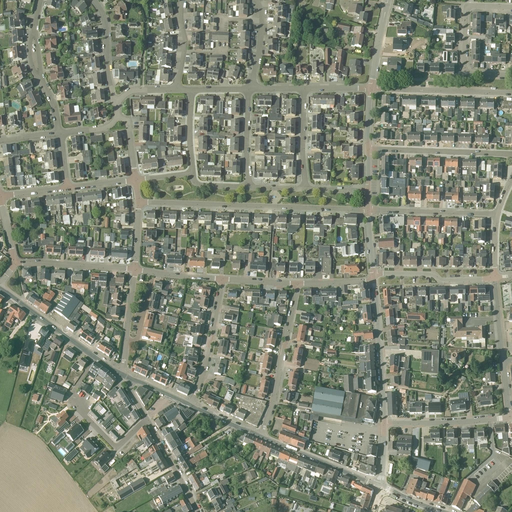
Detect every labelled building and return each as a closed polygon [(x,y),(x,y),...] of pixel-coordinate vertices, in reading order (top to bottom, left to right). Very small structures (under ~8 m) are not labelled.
[(57,0),(65,2),(65,0),(48,0),(48,3),(47,7),(55,9),(57,0)] [(81,14),(84,11),(84,10),(87,7),(81,2),(78,5),(77,3),(76,4),(72,3),(73,0),(70,7),(73,10),(75,8),(81,14)] [(126,11),(127,11),(122,2),(117,4),(118,8),(117,8),(117,12),(116,12),(116,17),(119,17),(119,21),(125,21),(125,17),(123,17),(123,12),(126,11)] [(155,13),(171,10),(170,5),(163,6),(163,9),(159,10),(159,11),(155,12),(155,13)] [(287,6),(282,5),(276,5),(275,10),(277,10),(277,13),(286,14),(287,6)] [(418,24),(419,20),(413,17),(414,15),(415,10),(412,10),(413,7),(406,5),(405,9),(404,11),(403,15),(410,17),(408,20),(418,24)] [(361,15),(362,10),(362,8),(349,6),(347,14),(359,16),(358,23),(366,24),(367,16),(361,15)] [(447,13),(447,20),(455,21),(455,12),(451,12),(451,7),(442,7),(442,13),(447,13)] [(285,23),(286,14),(277,13),(277,17),(274,16),(274,22),(280,22),(285,23)] [(15,28),(24,27),(23,20),(22,16),(15,16),(15,18),(9,18),(10,23),(14,23),(15,28)] [(93,17),(88,19),(87,16),(80,18),(81,24),(85,23),(86,26),(95,23),(93,17)] [(200,20),(203,20),(203,17),(199,16),(199,17),(193,17),(193,19),(189,19),(189,25),(200,25),(200,20)] [(506,23),(503,23),(504,18),(496,18),(496,26),(500,26),(500,29),(506,30),(506,24),(506,23)] [(47,32),(47,36),(56,35),(56,33),(56,31),(55,23),(54,24),(53,19),(46,20),(46,25),(44,25),(45,33),(47,32)] [(420,20),(419,20),(418,24),(423,26),(433,30),(433,26),(429,24),(429,23),(425,22),(425,23),(420,21),(420,20)] [(280,25),(280,22),(274,22),(273,27),(276,27),(276,30),(284,31),(285,26),(280,25)] [(411,31),(411,23),(402,23),(402,27),(398,27),(398,35),(407,36),(407,31),(411,31)] [(338,24),(337,30),(349,33),(350,26),(338,24)] [(116,30),(116,38),(125,37),(125,26),(117,27),(117,30),(116,30)] [(87,39),(97,38),(96,31),(90,31),(89,28),(91,27),(83,29),(82,29),(82,36),(86,35),(87,39)] [(353,38),(351,46),(361,48),(363,37),(362,36),(363,30),(352,27),(351,32),(354,33),(353,35),(356,35),(355,39),(353,38)] [(284,37),(284,31),(276,30),(275,34),(273,33),(272,39),(278,39),(279,36),(284,37)] [(453,31),(443,30),(433,30),(430,35),(446,36),(446,43),(445,43),(444,50),(452,50),(452,45),(452,43),(455,43),(455,36),(453,36),(453,31)] [(17,47),(17,44),(22,43),(22,37),(23,37),(23,32),(12,33),(13,39),(11,39),(12,44),(12,48),(17,47)] [(203,39),(203,33),(197,33),(197,36),(191,35),(191,41),(199,42),(199,39),(203,39)] [(160,41),(162,41),(162,44),(173,45),(171,45),(172,39),(167,39),(167,36),(161,35),(160,41)] [(45,44),(46,51),(56,50),(56,46),(55,37),(50,38),(50,39),(45,39),(46,44),(45,44)] [(271,42),(271,39),(265,38),(265,44),(267,44),(267,47),(279,48),(280,42),(271,42)] [(407,46),(407,40),(397,39),(397,43),(394,43),(393,51),(402,52),(402,45),(407,46)] [(199,45),(199,42),(191,41),(191,47),(196,47),(196,50),(202,51),(203,45),(199,45)] [(92,57),(92,55),(99,54),(98,49),(97,49),(97,42),(87,43),(88,55),(85,55),(83,54),(80,54),(78,55),(78,59),(92,57)] [(116,57),(126,56),(126,49),(130,49),(131,43),(118,43),(118,47),(116,47),(116,57)] [(159,53),(165,54),(166,51),(172,51),(173,45),(162,44),(162,45),(160,44),(159,53)] [(279,53),(279,48),(267,47),(267,50),(265,50),(264,56),(271,56),(271,53),(279,53)] [(13,61),(22,60),(21,53),(22,53),(22,49),(10,50),(11,53),(10,53),(10,59),(13,58),(13,61)] [(46,56),(47,67),(55,66),(54,56),(59,55),(58,51),(51,52),(52,55),(46,56)] [(341,73),(342,73),(342,67),(345,53),(338,51),(337,59),(338,59),(337,66),(332,66),(330,75),(338,76),(339,70),(342,70),(341,73)] [(165,54),(159,53),(157,53),(157,62),(160,62),(170,63),(170,57),(165,57),(165,54)] [(499,64),(499,56),(499,53),(491,53),(491,54),(491,57),(492,57),(492,63),(492,64),(499,64)] [(203,57),(200,57),(192,57),(192,54),(189,54),(189,58),(190,58),(190,62),(203,63),(203,62),(203,57)] [(505,57),(505,56),(499,56),(499,64),(506,64),(506,62),(508,63),(508,57),(505,57)] [(401,66),(401,59),(392,59),(392,63),(388,63),(388,72),(397,72),(397,66),(401,66)] [(349,69),(351,69),(351,76),(361,76),(361,69),(358,69),(359,62),(350,61),(349,69)] [(428,68),(428,63),(428,62),(422,61),(422,66),(417,66),(417,73),(424,73),(425,68),(428,68)] [(171,69),(171,63),(170,63),(160,62),(159,71),(160,71),(165,71),(166,68),(171,69)] [(203,68),(203,63),(190,62),(190,66),(189,66),(188,71),(195,71),(195,68),(203,68)] [(323,65),(316,65),(316,62),(315,62),(314,62),(312,62),(313,65),(312,65),(312,76),(319,76),(319,74),(323,74),(323,65)] [(442,69),(442,63),(442,62),(440,62),(437,62),(437,66),(431,65),(431,63),(428,63),(428,68),(431,68),(431,74),(439,74),(439,69),(442,69)] [(449,63),(446,63),(442,63),(442,69),(446,69),(446,74),(454,74),(454,67),(449,66),(449,63)] [(14,75),(17,74),(20,81),(25,79),(24,75),(27,74),(25,68),(22,69),(21,66),(12,69),(14,75)] [(288,76),(292,76),(292,68),(288,68),(288,66),(280,66),(280,71),(281,70),(281,75),(288,75),(288,76)] [(50,73),(51,81),(63,80),(62,71),(61,67),(53,68),(53,72),(50,73)] [(302,75),(307,75),(307,67),(303,67),(296,67),(296,76),(302,76),(302,75)] [(114,79),(119,78),(119,80),(120,80),(124,80),(124,81),(129,81),(129,80),(132,80),(133,79),(137,79),(137,68),(128,69),(128,70),(119,70),(112,70),(114,79)] [(269,77),(276,77),(276,70),(273,70),(273,68),(263,68),(263,75),(269,75),(269,77)] [(195,74),(195,71),(188,71),(188,74),(187,74),(188,80),(197,80),(197,74),(195,74)] [(237,77),(238,77),(239,75),(238,75),(230,72),(228,77),(227,79),(233,81),(233,79),(236,80),(237,77)] [(26,92),(32,88),(32,87),(29,82),(27,82),(24,84),(21,83),(21,85),(20,86),(23,92),(19,94),(21,98),(27,95),(26,92)] [(63,83),(64,85),(62,85),(59,85),(59,86),(58,86),(59,94),(61,94),(61,98),(61,101),(68,100),(68,97),(68,93),(72,92),(71,84),(70,84),(70,82),(63,83)] [(31,109),(42,105),(38,98),(40,97),(38,92),(26,97),(31,109)] [(312,106),(318,106),(318,110),(320,110),(320,106),(320,98),(312,97),(312,106)] [(206,114),(206,99),(200,98),(200,106),(203,106),(203,111),(202,111),(202,114),(209,115),(209,114),(206,114)] [(267,107),(273,108),(273,115),(275,116),(275,109),(276,99),(264,98),(263,110),(267,110),(267,107)] [(393,105),(390,105),(390,98),(383,98),(382,102),(384,102),(383,106),(388,106),(387,110),(397,110),(398,104),(393,104),(393,105)] [(140,110),(147,111),(147,99),(140,99),(140,104),(134,104),(134,111),(138,111),(138,110),(140,110)] [(239,103),(238,103),(238,101),(238,100),(236,100),(235,100),(235,102),(231,102),(231,106),(228,106),(228,109),(231,109),(239,109),(239,103)] [(475,111),(475,109),(475,104),(474,104),(475,101),(468,101),(468,109),(467,111),(471,112),(471,113),(475,113),(474,122),(477,122),(477,115),(477,111),(475,111)] [(78,109),(74,109),(73,106),(64,107),(65,115),(64,115),(65,124),(81,122),(80,113),(79,113),(78,109)] [(94,120),(100,120),(100,118),(106,117),(105,110),(101,110),(93,111),(90,111),(91,117),(94,117),(94,120)] [(358,116),(352,116),(352,111),(346,111),(346,116),(350,116),(350,124),(357,124),(358,116)] [(11,128),(18,127),(18,123),(21,122),(20,113),(14,114),(15,118),(10,118),(11,128)] [(35,114),(37,127),(46,126),(46,120),(45,121),(45,119),(46,119),(46,113),(35,114)] [(331,119),(332,115),(319,115),(319,118),(312,117),(312,124),(321,125),(321,124),(324,123),(324,118),(331,119)] [(393,116),(388,116),(382,115),(381,125),(383,125),(383,128),(387,128),(395,129),(395,128),(400,129),(400,126),(393,125),(393,116)] [(153,127),(153,123),(147,122),(146,128),(139,128),(139,136),(146,136),(150,136),(150,126),(153,127)] [(477,122),(474,122),(474,132),(476,132),(477,126),(480,126),(480,127),(478,127),(478,137),(475,137),(475,144),(482,144),(482,130),(483,127),(482,127),(483,123),(477,123),(477,122)] [(174,129),(174,124),(167,123),(167,129),(170,129),(170,136),(181,137),(181,130),(174,129)] [(321,126),(324,126),(324,123),(321,124),(321,125),(312,124),(311,132),(320,132),(321,126)] [(238,134),(239,128),(228,127),(227,131),(231,131),(230,134),(219,134),(219,136),(224,137),(233,137),(233,134),(238,134)] [(423,135),(423,132),(423,127),(417,127),(417,135),(414,135),(414,142),(420,142),(420,135),(423,135)] [(437,143),(437,135),(439,136),(440,129),(440,127),(436,127),(435,131),(431,131),(431,132),(431,135),(431,142),(437,143)] [(268,134),(268,128),(256,128),(255,135),(265,135),(265,137),(275,138),(275,135),(268,134)] [(286,128),(286,129),(281,128),(281,135),(275,135),(275,138),(284,138),(284,136),(294,136),(295,129),(286,128)] [(414,142),(414,135),(411,134),(411,128),(403,128),(403,129),(403,134),(408,134),(407,142),(414,142)] [(444,135),(444,133),(444,129),(440,129),(439,136),(441,136),(441,143),(448,143),(448,136),(444,135)] [(349,134),(349,142),(357,142),(357,134),(353,134),(353,130),(348,130),(348,134),(349,134)] [(456,136),(456,130),(452,130),(452,132),(448,131),(448,136),(448,143),(454,143),(454,136),(456,136)] [(465,133),(461,133),(461,130),(456,130),(456,136),(458,136),(458,143),(465,144),(465,133)] [(431,132),(427,132),(423,132),(423,135),(425,135),(424,142),(431,142),(431,135),(431,132)] [(392,141),(392,133),(381,133),(381,141),(392,141)] [(473,133),(469,133),(465,133),(465,144),(471,144),(471,137),(473,137),(473,133)] [(79,142),(84,142),(83,138),(71,140),(72,146),(80,146),(79,142)] [(47,150),(55,150),(54,142),(46,143),(42,143),(42,147),(43,147),(44,151),(47,150)] [(324,143),(323,143),(320,142),(320,144),(311,143),(311,151),(321,151),(321,154),(330,154),(330,151),(324,151),(324,145),(323,145),(324,143)] [(84,152),(84,145),(80,146),(72,146),(73,153),(80,152),(82,152),(83,159),(91,158),(90,151),(88,151),(84,152)] [(356,149),(349,149),(349,145),(342,145),(341,152),(349,153),(348,158),(356,159),(356,149)] [(20,156),(19,152),(18,146),(15,146),(15,147),(10,147),(2,148),(3,156),(11,155),(11,157),(20,156)] [(160,147),(156,147),(157,158),(149,159),(149,162),(150,170),(157,169),(157,162),(158,161),(158,160),(161,159),(161,152),(160,147)] [(165,152),(161,152),(161,159),(165,159),(165,160),(167,160),(167,168),(175,167),(173,156),(165,157),(165,152)] [(55,155),(48,156),(46,156),(46,153),(39,154),(40,157),(43,156),(44,164),(56,162),(55,155)] [(173,156),(175,167),(182,166),(181,159),(181,156),(178,156),(178,155),(173,156)] [(224,168),(224,155),(221,155),(220,166),(217,165),(217,167),(214,166),(214,177),(220,178),(221,168),(224,168)] [(5,168),(16,167),(18,166),(19,165),(20,164),(20,163),(19,162),(19,161),(18,160),(16,160),(16,159),(19,159),(19,156),(20,156),(11,157),(13,157),(13,160),(12,160),(4,161),(5,168)] [(90,165),(89,163),(91,163),(91,158),(83,159),(83,166),(82,166),(75,167),(75,174),(83,173),(86,172),(86,166),(90,165)] [(208,161),(208,158),(198,158),(198,161),(205,161),(204,166),(204,170),(201,170),(200,177),(207,177),(207,170),(207,166),(208,161)] [(235,162),(235,159),(225,159),(225,162),(230,162),(229,168),(239,169),(239,162),(235,162)] [(320,171),(319,181),(326,181),(327,172),(330,172),(330,159),(326,159),(326,168),(325,168),(325,172),(320,171)] [(264,163),(264,160),(255,160),(254,163),(261,163),(261,172),(257,172),(257,179),(264,179),(264,172),(264,168),(264,163)] [(442,168),(440,168),(440,161),(434,160),(434,168),(434,171),(437,171),(437,176),(442,176),(442,168)] [(288,164),(288,161),(282,161),(281,166),(286,166),(286,170),(295,171),(295,164),(288,164)] [(451,173),(452,161),(446,161),(445,168),(445,174),(442,174),(442,181),(448,181),(448,173),(451,173)] [(475,177),(475,180),(471,180),(471,173),(476,173),(477,162),(470,161),(469,182),(475,182),(480,182),(480,180),(478,179),(479,177),(475,177)] [(48,170),(50,170),(57,169),(56,162),(44,164),(45,171),(41,171),(42,174),(47,174),(48,173),(48,170)] [(143,171),(150,170),(149,162),(142,163),(143,171)] [(352,162),(346,162),(338,162),(338,165),(346,165),(346,169),(351,169),(351,175),(352,175),(352,180),(358,180),(358,167),(352,167),(352,162)] [(277,170),(280,170),(280,164),(277,164),(277,168),(274,168),(273,172),(270,172),(271,168),(270,168),(270,179),(277,180),(277,170)] [(13,178),(22,177),(21,173),(20,166),(16,167),(5,168),(6,175),(8,175),(9,178),(13,178)] [(117,172),(113,173),(113,176),(118,175),(118,176),(125,175),(124,168),(117,169),(117,172)] [(295,177),(295,171),(286,170),(286,175),(280,174),(280,180),(283,180),(283,177),(295,177)] [(88,175),(87,175),(86,172),(83,173),(75,174),(76,180),(88,179),(88,175)] [(483,177),(479,177),(478,179),(480,180),(480,182),(480,183),(489,183),(490,179),(501,180),(502,173),(490,172),(489,179),(486,179),(483,179),(483,177)] [(58,175),(54,175),(54,173),(48,174),(48,173),(47,174),(48,180),(46,180),(47,184),(51,183),(58,182),(58,175)] [(22,180),(22,177),(13,178),(14,180),(6,181),(7,189),(15,188),(15,187),(20,187),(23,187),(22,180)] [(389,179),(382,179),(381,195),(389,196),(389,197),(393,198),(394,191),(400,191),(399,198),(405,198),(405,187),(406,180),(389,179)] [(409,187),(410,180),(409,180),(406,180),(405,187),(408,187),(407,193),(408,194),(408,200),(415,201),(415,188),(409,187)] [(489,186),(489,183),(480,183),(480,185),(484,185),(484,186),(487,186),(486,193),(494,193),(494,186),(489,186)] [(459,189),(456,189),(452,189),(452,190),(452,202),(458,202),(458,197),(461,197),(461,193),(459,193),(459,189)] [(118,200),(126,199),(125,190),(121,191),(121,190),(120,191),(113,192),(113,195),(115,195),(115,200),(118,200)] [(486,193),(482,193),(482,197),(479,197),(479,203),(482,203),(482,200),(494,200),(494,193),(486,193)] [(34,209),(39,208),(38,200),(31,201),(32,208),(28,209),(29,214),(35,214),(34,209)] [(29,214),(28,209),(27,202),(11,204),(12,212),(19,211),(25,210),(25,215),(26,216),(29,216),(29,214)] [(121,214),(129,214),(129,209),(127,209),(126,203),(119,204),(115,204),(116,207),(116,213),(121,214)] [(169,223),(169,213),(163,213),(164,212),(163,212),(163,222),(161,222),(160,229),(163,229),(163,223),(169,223)] [(121,216),(121,214),(116,213),(115,213),(115,216),(115,220),(121,220),(121,225),(128,225),(128,217),(121,216)] [(154,225),(154,220),(155,213),(147,213),(146,228),(154,228),(154,225)] [(187,221),(187,214),(181,214),(181,213),(180,223),(178,223),(178,229),(181,229),(181,226),(183,226),(183,221),(187,221)] [(195,221),(193,221),(194,213),(193,213),(193,214),(187,214),(187,221),(191,222),(191,224),(193,224),(192,230),(195,230),(196,224),(194,224),(195,221)] [(210,222),(211,222),(211,214),(211,215),(204,215),(204,222),(204,226),(210,227),(210,231),(213,231),(213,225),(210,224),(210,222)] [(228,223),(229,214),(228,214),(228,215),(222,215),(222,226),(227,226),(227,231),(230,231),(230,225),(228,225),(228,223)] [(244,225),(248,225),(248,216),(241,216),(241,225),(240,229),(240,231),(250,232),(251,226),(248,226),(248,229),(244,229),(244,225)] [(288,224),(286,224),(286,217),(278,217),(277,224),(274,224),(274,229),(281,229),(285,229),(285,228),(288,228),(288,224)] [(348,241),(352,240),(357,240),(355,226),(356,226),(356,217),(344,217),(344,220),(335,219),(335,227),(342,228),(342,225),(347,225),(347,230),(348,234),(347,234),(348,241)] [(380,227),(393,226),(399,225),(399,227),(404,226),(404,217),(379,219),(380,227)] [(295,226),(299,226),(299,218),(292,218),(291,224),(288,224),(288,228),(288,230),(288,235),(288,241),(290,241),(291,235),(292,235),(294,233),(294,231),(295,226)] [(319,229),(319,223),(314,222),(314,218),(313,218),(313,219),(306,219),(307,218),(306,218),(306,226),(306,229),(313,230),(313,229),(319,229)] [(335,227),(335,219),(335,223),(331,223),(331,219),(323,219),(323,225),(320,225),(320,223),(319,223),(319,229),(319,238),(323,238),(323,230),(326,230),(326,226),(331,226),(331,229),(335,229),(335,227)] [(462,228),(457,228),(458,221),(451,221),(451,228),(455,228),(455,230),(455,234),(458,234),(458,235),(461,235),(462,228)] [(479,225),(479,230),(485,230),(485,222),(479,222),(474,222),(474,225),(479,225)] [(393,233),(392,233),(392,231),(393,230),(393,226),(380,227),(380,235),(387,234),(387,240),(379,240),(394,239),(393,233)] [(156,238),(156,231),(146,231),(146,238),(149,238),(149,242),(154,242),(154,238),(156,238)] [(478,240),(478,243),(484,243),(485,235),(474,234),(473,240),(478,240)] [(29,245),(29,241),(29,237),(23,237),(24,254),(32,254),(32,248),(36,248),(36,244),(31,244),(29,245)] [(379,249),(394,248),(394,239),(379,240),(379,249)] [(46,243),(45,254),(53,255),(53,247),(54,243),(46,243)] [(85,250),(85,244),(76,243),(75,249),(75,256),(82,257),(83,250),(85,250)] [(98,245),(98,243),(94,243),(94,245),(94,248),(94,250),(91,250),(90,257),(97,258),(98,245)] [(61,255),(61,248),(61,244),(58,244),(58,248),(53,247),(53,255),(61,255)] [(119,247),(119,244),(115,244),(115,247),(114,247),(113,249),(112,249),(111,259),(119,259),(119,247)] [(158,249),(158,246),(152,245),(151,253),(150,253),(149,261),(157,262),(158,255),(157,254),(158,249)] [(476,260),(476,253),(477,246),(473,246),(473,255),(470,255),(470,260),(463,260),(463,265),(466,265),(466,268),(472,268),(472,264),(473,264),(474,260),(476,260)] [(127,248),(124,248),(124,249),(120,249),(120,247),(119,247),(119,259),(126,260),(127,248)] [(193,250),(191,250),(191,247),(187,247),(186,256),(190,257),(189,267),(196,268),(197,257),(196,257),(196,260),(192,260),(193,250)] [(329,247),(319,247),(318,259),(322,259),(322,274),(331,274),(331,259),(326,259),(326,254),(329,254),(329,247)] [(350,256),(358,256),(357,247),(350,247),(346,248),(342,248),(343,257),(347,257),(347,256),(350,256)] [(181,266),(182,251),(179,251),(179,254),(175,254),(174,265),(181,266)] [(476,265),(478,265),(479,265),(479,268),(485,268),(485,264),(487,264),(487,260),(486,260),(486,251),(480,251),(480,260),(476,260),(476,265)] [(207,259),(207,253),(207,252),(201,252),(201,257),(197,257),(196,268),(204,268),(204,258),(207,259)] [(220,253),(220,256),(211,256),(211,253),(207,253),(207,259),(207,260),(212,261),(211,268),(219,269),(219,261),(225,261),(225,254),(220,253)] [(239,270),(240,263),(245,264),(245,255),(237,254),(236,262),(232,262),(232,270),(239,270)] [(250,271),(257,272),(258,258),(258,260),(254,260),(254,255),(248,255),(248,261),(251,261),(250,264),(250,271)] [(431,267),(431,261),(435,261),(435,255),(429,255),(429,260),(422,259),(422,267),(431,267)] [(386,257),(386,256),(380,256),(379,266),(386,266),(394,266),(394,258),(386,257)] [(510,262),(510,256),(504,257),(502,257),(503,263),(504,263),(505,270),(511,269),(510,262)] [(265,259),(262,259),(258,258),(257,272),(265,272),(265,265),(265,259)] [(278,265),(278,259),(272,259),(272,269),(276,269),(276,273),(284,274),(285,266),(278,265)] [(300,274),(300,266),(303,266),(303,259),(299,259),(299,263),(293,263),(293,266),(289,265),(289,274),(296,274),(300,274)] [(446,265),(446,259),(437,259),(437,267),(443,267),(443,265),(446,265)] [(460,265),(460,259),(451,259),(451,268),(457,268),(457,265),(460,265)] [(314,274),(314,266),(318,266),(318,260),(312,260),(312,265),(305,264),(305,274),(314,274)] [(341,266),(342,271),(342,274),(349,274),(349,275),(356,275),(356,273),(359,273),(358,265),(350,266),(341,266)] [(36,281),(35,274),(31,275),(30,270),(23,271),(23,275),(22,275),(23,279),(24,279),(32,278),(33,282),(36,281)] [(50,285),(51,275),(48,275),(48,272),(41,271),(40,281),(47,282),(47,288),(50,288),(50,285)] [(65,273),(60,273),(60,272),(55,271),(54,275),(51,275),(50,285),(56,286),(56,279),(64,280),(65,273)] [(71,286),(71,287),(71,289),(80,290),(80,293),(84,293),(84,290),(88,290),(88,284),(81,283),(82,281),(82,274),(74,274),(74,281),(74,283),(72,283),(71,286)] [(99,283),(99,275),(91,275),(91,282),(91,283),(90,293),(97,294),(97,287),(98,285),(99,283)] [(106,283),(107,276),(99,275),(99,283),(98,285),(103,285),(102,287),(106,288),(106,285),(106,283)] [(116,277),(115,284),(120,284),(120,286),(123,286),(123,284),(124,277),(116,277)] [(167,296),(167,294),(168,291),(165,290),(166,288),(167,285),(159,283),(159,284),(155,283),(154,289),(159,290),(158,294),(163,295),(167,296)] [(360,293),(362,293),(369,293),(370,293),(370,292),(369,292),(369,285),(354,286),(347,286),(342,287),(342,295),(348,295),(348,291),(355,290),(360,290),(360,293)] [(109,292),(109,293),(115,294),(118,294),(119,290),(115,289),(115,286),(110,286),(109,292)] [(208,299),(208,296),(209,296),(210,290),(206,289),(207,288),(199,287),(198,290),(202,290),(201,294),(194,293),(193,296),(203,298),(208,299)] [(474,295),(478,295),(478,288),(470,288),(470,295),(471,295),(471,296),(468,296),(468,306),(471,306),(471,302),(474,302),(474,295)] [(482,302),(490,301),(489,293),(489,294),(485,294),(485,288),(478,288),(478,295),(482,295),(482,302)] [(422,297),(426,297),(426,289),(418,290),(418,297),(416,297),(416,306),(422,306),(422,297)] [(391,294),(395,294),(395,290),(383,291),(384,299),(391,299),(391,294)] [(416,296),(413,297),(413,290),(406,290),(406,298),(410,298),(410,305),(412,305),(413,311),(416,311),(416,306),(416,297),(416,296)] [(236,294),(240,295),(240,291),(233,291),(233,292),(228,292),(228,298),(236,299),(236,294)] [(252,292),(244,291),(243,301),(251,302),(251,298),(252,292)] [(329,298),(329,291),(321,291),(321,296),(321,298),(319,298),(319,300),(316,300),(316,296),(316,305),(316,306),(320,306),(320,302),(324,302),(324,298),(329,298)] [(337,291),(329,291),(329,298),(329,308),(332,308),(329,308),(329,302),(338,302),(338,298),(337,298),(337,291)] [(46,315),(51,307),(47,304),(48,302),(49,303),(55,295),(50,292),(49,297),(40,310),(46,315)] [(252,292),(251,298),(251,302),(256,302),(255,307),(262,307),(263,300),(263,298),(259,298),(259,292),(252,292)] [(33,306),(37,300),(32,296),(33,295),(30,293),(26,299),(26,301),(28,302),(33,306)] [(71,323),(76,315),(83,305),(80,303),(74,298),(71,296),(67,293),(54,311),(67,320),(71,323)] [(274,303),(274,300),(274,293),(266,293),(266,300),(263,300),(262,307),(269,307),(269,303),(274,303)] [(286,301),(286,293),(279,293),(279,296),(276,296),(276,304),(282,304),(282,301),(286,301)] [(369,293),(362,293),(360,293),(358,294),(358,298),(358,301),(363,301),(370,300),(369,293)] [(40,310),(49,297),(46,294),(45,294),(42,298),(43,299),(41,302),(37,300),(33,306),(40,310)] [(122,297),(117,296),(113,295),(113,301),(110,301),(110,305),(114,305),(119,306),(120,303),(121,303),(122,297)] [(164,300),(164,297),(156,296),(152,295),(150,302),(163,305),(164,300)] [(385,307),(392,307),(392,306),(391,302),(396,302),(399,302),(399,299),(396,298),(391,299),(384,299),(385,307)] [(192,310),(200,311),(200,308),(207,309),(208,301),(201,300),(196,299),(195,301),(194,301),(193,306),(192,306),(191,309),(192,310)] [(163,305),(150,302),(149,310),(152,310),(152,311),(160,313),(161,310),(163,311),(165,306),(163,305)] [(438,310),(432,310),(432,302),(428,302),(428,312),(438,312),(438,310)] [(21,322),(26,315),(12,305),(8,313),(10,315),(6,323),(5,326),(10,328),(11,325),(12,325),(15,318),(21,322)] [(357,316),(371,315),(370,307),(363,308),(358,308),(358,311),(361,316),(357,316)] [(112,321),(112,317),(119,318),(120,310),(112,309),(111,315),(106,315),(105,320),(112,321)] [(200,311),(192,310),(191,309),(188,309),(187,314),(191,314),(191,315),(193,316),(199,317),(198,322),(200,322),(199,323),(204,324),(204,322),(205,322),(206,319),(205,319),(206,315),(199,314),(200,311)] [(89,315),(96,320),(99,316),(92,311),(89,315)] [(237,319),(239,312),(230,311),(229,315),(225,314),(224,321),(232,322),(232,318),(237,319)] [(398,320),(397,312),(393,312),(393,311),(385,312),(386,319),(394,319),(398,320)] [(76,315),(71,323),(67,328),(73,333),(77,327),(79,323),(77,321),(79,317),(76,315)] [(157,317),(154,316),(148,315),(146,323),(154,325),(153,329),(161,331),(162,327),(156,325),(157,321),(156,321),(157,317)] [(309,320),(310,316),(302,315),(301,321),(305,322),(305,323),(309,324),(309,323),(313,324),(314,321),(309,320)] [(364,320),(364,323),(372,322),(371,315),(357,316),(358,320),(364,320)] [(167,324),(168,324),(170,324),(176,326),(178,320),(169,317),(167,324)] [(282,319),(275,317),(275,318),(271,317),(270,320),(275,321),(274,325),(280,326),(282,319)] [(399,321),(400,320),(398,320),(394,319),(386,319),(387,328),(394,327),(394,326),(396,326),(396,324),(397,323),(398,323),(399,322),(399,321)] [(152,324),(154,325),(146,323),(142,339),(148,340),(161,344),(163,335),(150,332),(152,324)] [(453,338),(462,330),(461,329),(462,327),(462,325),(453,325),(453,338)] [(196,334),(196,335),(202,336),(203,328),(197,327),(197,329),(191,328),(190,333),(186,332),(186,335),(189,335),(190,333),(196,334)] [(307,329),(307,328),(300,327),(298,334),(305,336),(306,331),(312,332),(312,330),(307,329)] [(44,339),(49,332),(46,330),(44,328),(43,328),(38,335),(41,336),(40,337),(41,338),(36,346),(43,351),(47,340),(45,339),(45,340),(44,339)] [(221,335),(227,336),(228,337),(228,333),(235,334),(236,330),(229,329),(223,328),(221,335)] [(90,335),(92,332),(86,329),(85,332),(82,330),(80,333),(82,335),(80,338),(85,341),(90,335)] [(453,338),(466,338),(466,329),(464,329),(463,330),(462,330),(453,338)] [(466,341),(478,341),(478,329),(466,329),(466,338),(466,341)] [(276,331),(270,330),(269,334),(266,333),(264,340),(268,340),(275,342),(277,335),(275,335),(276,331)] [(364,336),(364,340),(373,339),(373,332),(368,333),(368,332),(364,332),(364,333),(354,334),(354,337),(364,336)] [(395,336),(399,336),(399,332),(387,333),(388,340),(395,339),(395,336)] [(311,337),(305,336),(298,334),(297,342),(304,343),(309,344),(311,337)] [(95,343),(97,340),(90,335),(85,341),(91,345),(93,342),(95,343)] [(56,347),(59,349),(63,342),(57,337),(53,344),(47,340),(43,351),(47,352),(49,348),(53,351),(56,347)] [(201,340),(194,338),(194,339),(189,338),(188,341),(187,344),(183,343),(183,347),(190,348),(190,345),(200,347),(201,340)] [(33,342),(30,341),(27,340),(24,352),(27,352),(30,353),(33,342)] [(236,345),(237,341),(229,340),(229,343),(228,343),(220,341),(219,349),(227,350),(231,351),(233,344),(236,345)] [(274,348),(275,342),(268,340),(266,350),(272,351),(272,348),(274,348)] [(104,341),(103,342),(101,341),(100,342),(98,345),(100,347),(98,350),(103,354),(107,347),(108,344),(104,341)] [(114,348),(108,344),(107,347),(103,354),(109,357),(111,354),(113,355),(115,352),(113,351),(114,348)] [(302,358),(304,348),(298,346),(297,350),(295,350),(294,356),(302,358)] [(71,360),(75,354),(69,349),(68,350),(66,349),(64,352),(66,354),(65,355),(63,358),(69,362),(71,360)] [(226,353),(227,350),(219,349),(217,355),(225,357),(230,358),(231,354),(226,353)] [(464,363),(466,350),(447,349),(447,357),(447,361),(450,361),(451,362),(451,363),(452,364),(453,364),(454,364),(454,365),(456,365),(457,364),(459,363),(464,363)] [(198,352),(196,351),(190,350),(189,356),(188,356),(187,362),(197,363),(198,358),(194,357),(195,355),(197,355),(198,352)] [(53,352),(49,362),(55,364),(59,355),(53,352)] [(421,374),(438,375),(439,352),(422,352),(421,374)] [(365,353),(366,356),(362,357),(359,357),(359,363),(366,364),(375,363),(374,353),(365,353)] [(263,364),(271,366),(272,359),(270,359),(271,355),(265,354),(263,364)] [(29,358),(26,357),(23,356),(20,367),(26,368),(29,358)] [(300,368),(302,358),(294,356),(293,362),(295,363),(294,366),(300,368)] [(405,362),(406,358),(391,357),(390,368),(391,368),(399,368),(399,362),(405,362)] [(83,369),(88,363),(82,359),(77,366),(74,364),(71,368),(76,372),(80,367),(83,369)] [(134,372),(140,375),(146,361),(143,360),(140,367),(135,364),(133,368),(136,369),(134,372)] [(226,368),(227,361),(223,360),(223,362),(218,361),(217,366),(216,366),(214,374),(220,376),(221,374),(224,374),(225,368),(226,368)] [(149,363),(146,362),(146,361),(140,375),(146,377),(147,374),(150,375),(151,372),(152,368),(148,366),(149,363)] [(94,380),(102,369),(95,363),(87,375),(94,380)] [(180,363),(176,378),(182,380),(187,365),(180,363)] [(368,374),(375,374),(375,363),(366,364),(366,370),(365,370),(365,369),(361,369),(360,369),(358,369),(358,373),(368,373),(368,374)] [(269,372),(271,366),(263,364),(261,374),(267,375),(268,372),(269,372)] [(399,369),(399,368),(391,368),(390,374),(398,375),(399,375),(399,372),(402,373),(402,377),(410,378),(410,373),(409,373),(405,372),(405,369),(399,369)] [(103,381),(109,373),(102,369),(94,380),(100,384),(103,381)] [(188,376),(187,377),(191,378),(191,376),(195,378),(197,371),(189,369),(187,375),(188,376)] [(297,381),(299,371),(293,370),(293,374),(291,374),(290,380),(297,381)] [(154,380),(153,381),(159,384),(162,377),(164,373),(160,372),(158,374),(159,375),(154,373),(151,379),(154,380)] [(109,373),(103,381),(100,384),(101,384),(104,386),(103,387),(109,391),(111,388),(112,388),(116,381),(117,381),(116,381),(109,373)] [(486,384),(490,383),(495,383),(494,374),(485,375),(486,384)] [(168,379),(162,377),(159,384),(165,386),(167,383),(169,384),(172,379),(168,377),(168,379)] [(353,381),(353,378),(344,377),(345,393),(354,395),(354,392),(363,391),(367,390),(368,393),(376,393),(376,380),(363,381),(363,380),(353,381)] [(409,388),(410,378),(402,377),(401,382),(403,382),(403,384),(398,383),(398,379),(391,379),(391,385),(409,388)] [(233,387),(235,382),(225,378),(223,384),(227,385),(228,384),(233,387)] [(260,388),(268,390),(269,383),(267,383),(268,379),(262,378),(260,388)] [(295,391),(297,381),(290,380),(288,386),(290,387),(289,390),(295,391)] [(64,389),(49,384),(47,388),(54,391),(51,397),(55,399),(55,400),(62,403),(64,397),(63,396),(64,394),(63,393),(64,389)] [(180,384),(177,392),(187,396),(190,389),(180,384)] [(480,395),(480,398),(477,398),(478,404),(478,407),(479,407),(479,406),(483,406),(488,406),(488,405),(492,405),(492,396),(491,396),(491,397),(490,397),(490,393),(492,393),(492,387),(483,388),(483,394),(486,394),(486,395),(480,395)] [(136,393),(145,407),(149,401),(147,400),(153,393),(140,388),(139,388),(138,388),(136,391),(136,393)] [(266,396),(268,390),(260,388),(258,398),(264,399),(265,396),(266,396)] [(373,398),(354,395),(345,393),(316,388),(312,413),(314,413),(312,421),(318,422),(318,421),(313,420),(314,415),(355,423),(356,420),(374,424),(377,407),(376,407),(377,402),(373,401),(373,398)] [(116,404),(126,397),(121,389),(115,393),(117,397),(113,399),(116,404)] [(91,397),(97,401),(101,395),(95,391),(91,397)] [(224,400),(221,407),(219,411),(230,415),(232,416),(235,410),(229,407),(229,406),(231,403),(229,402),(233,393),(228,391),(224,400)] [(211,399),(213,395),(207,393),(203,400),(207,401),(206,405),(211,407),(214,400),(211,399)] [(431,394),(424,393),(425,405),(425,407),(429,406),(429,413),(440,412),(440,402),(431,403),(431,394)] [(452,411),(452,412),(452,413),(452,412),(459,412),(466,411),(465,402),(469,401),(468,393),(463,394),(464,400),(455,401),(451,401),(451,403),(450,403),(450,407),(451,407),(452,411)] [(291,400),(292,396),(285,394),(283,402),(290,403),(295,404),(296,401),(291,400)] [(404,410),(404,403),(397,403),(397,402),(401,402),(401,394),(387,394),(388,418),(397,417),(397,411),(404,410)] [(90,406),(94,402),(88,396),(84,400),(90,406)] [(252,399),(244,397),(241,396),(239,400),(248,404),(246,408),(248,409),(247,413),(250,414),(249,417),(246,415),(244,419),(247,420),(246,423),(257,427),(266,407),(262,405),(264,402),(252,399)] [(127,408),(131,405),(126,397),(116,404),(118,408),(123,406),(125,409),(121,412),(122,415),(129,410),(127,408)] [(221,407),(224,400),(221,399),(219,402),(214,400),(211,407),(217,410),(218,406),(221,407)] [(243,421),(244,419),(246,415),(249,417),(250,414),(247,413),(248,409),(246,408),(248,404),(239,400),(236,407),(237,407),(236,410),(235,410),(232,416),(233,416),(233,417),(243,421)] [(172,424),(184,412),(182,408),(177,406),(175,407),(172,404),(157,415),(159,418),(163,415),(164,417),(168,423),(171,422),(172,424)] [(416,409),(416,415),(422,415),(422,409),(425,408),(425,407),(425,405),(422,406),(422,407),(416,407),(416,409)] [(98,406),(90,415),(97,422),(102,416),(99,413),(102,409),(98,406)] [(407,407),(407,409),(410,409),(410,415),(416,415),(416,409),(416,407),(410,407),(410,406),(407,406),(407,407)] [(137,422),(140,420),(134,410),(131,413),(129,411),(123,416),(125,418),(129,415),(132,418),(128,422),(132,426),(137,422)] [(173,433),(183,423),(194,414),(187,410),(184,412),(172,424),(167,427),(168,430),(161,433),(165,439),(174,434),(173,433)] [(69,418),(64,413),(59,418),(58,417),(56,420),(55,418),(52,422),(56,426),(56,425),(62,431),(65,429),(63,426),(66,422),(69,418)] [(165,424),(168,423),(164,417),(155,423),(159,429),(166,425),(165,424)] [(106,420),(101,426),(103,428),(109,422),(106,420)] [(290,431),(292,427),(291,426),(289,426),(290,422),(284,420),(281,432),(279,440),(285,443),(288,435),(289,432),(290,431)] [(109,422),(103,428),(105,430),(111,424),(109,422)] [(178,440),(176,437),(175,436),(180,432),(183,430),(186,427),(183,423),(173,433),(174,434),(165,439),(164,440),(168,447),(178,440)] [(73,442),(83,432),(76,425),(66,435),(73,442)] [(507,433),(505,433),(504,426),(494,427),(495,435),(502,434),(503,443),(508,443),(507,433)] [(141,441),(149,436),(144,427),(139,432),(137,434),(141,441)] [(294,437),(295,434),(297,428),(292,427),(290,431),(289,432),(288,435),(285,443),(292,445),(294,437)] [(109,435),(116,442),(125,433),(121,429),(118,433),(115,429),(109,435)] [(439,440),(439,436),(439,431),(431,432),(431,438),(424,438),(424,443),(435,443),(435,440),(439,440)] [(458,439),(454,439),(454,431),(447,431),(447,440),(447,447),(451,447),(451,446),(458,446),(458,439)] [(475,446),(474,439),(470,439),(470,431),(462,431),(462,440),(468,440),(468,446),(475,446)] [(481,439),(481,440),(487,440),(487,433),(487,434),(484,434),(484,431),(477,431),(474,431),(474,439),(481,439)] [(298,448),(303,433),(302,433),(300,432),(299,436),(300,436),(299,439),(294,437),(292,445),(298,448)] [(298,448),(304,450),(307,442),(301,440),(303,437),(304,438),(305,434),(303,433),(298,448)] [(54,447),(64,437),(61,434),(51,443),(54,447)] [(253,447),(257,440),(244,434),(240,442),(253,447)] [(136,445),(136,446),(138,448),(144,444),(148,448),(155,444),(150,436),(149,436),(141,441),(141,442),(136,445)] [(411,452),(412,441),(412,437),(397,437),(397,444),(389,444),(388,452),(397,453),(397,455),(410,455),(411,452)] [(92,442),(89,439),(81,446),(87,452),(85,454),(88,458),(91,455),(98,449),(91,442),(92,442)] [(189,442),(187,439),(181,443),(182,444),(181,444),(178,440),(168,447),(172,453),(182,447),(185,445),(187,443),(189,442)] [(190,447),(191,450),(197,447),(196,444),(195,444),(193,440),(189,442),(187,443),(188,445),(189,446),(190,447)] [(257,440),(253,447),(258,450),(261,442),(257,440)] [(259,452),(258,451),(257,453),(255,453),(253,458),(257,460),(258,456),(259,457),(260,455),(260,456),(266,444),(261,442),(258,450),(260,451),(259,452)] [(75,447),(72,444),(65,450),(68,454),(75,447)] [(260,455),(259,457),(261,457),(263,453),(267,454),(266,456),(265,458),(268,459),(273,447),(266,444),(260,456),(260,455)] [(182,452),(188,449),(185,445),(182,447),(172,453),(177,460),(184,455),(182,452)] [(192,454),(203,448),(201,445),(197,447),(191,450),(190,451),(192,454)] [(144,460),(159,452),(156,446),(148,451),(149,453),(142,457),(144,460)] [(278,459),(282,451),(273,447),(268,459),(270,455),(278,459)] [(369,458),(376,459),(378,449),(368,447),(367,457),(369,458)] [(66,458),(70,461),(78,453),(75,450),(66,458)] [(288,463),(291,455),(282,451),(278,459),(279,459),(277,463),(276,467),(278,467),(281,461),(288,463)] [(342,452),(341,455),(331,451),(328,458),(339,462),(340,459),(347,461),(350,455),(342,452)] [(154,463),(162,459),(162,458),(159,452),(144,460),(145,462),(150,460),(149,458),(151,457),(154,463)] [(192,469),(191,466),(208,456),(206,454),(205,452),(188,462),(180,466),(185,473),(192,469)] [(100,469),(105,475),(110,470),(104,465),(110,459),(104,453),(95,462),(101,468),(100,469)] [(188,462),(185,458),(184,455),(177,460),(180,466),(188,462)] [(294,473),(300,458),(291,455),(288,463),(284,472),(287,473),(288,470),(294,473)] [(302,469),(305,461),(300,459),(300,458),(294,473),(294,474),(297,475),(300,468),(302,469)] [(376,460),(376,459),(369,458),(368,466),(376,467),(377,460),(376,460)] [(160,469),(161,472),(168,468),(164,461),(163,461),(162,459),(154,463),(148,466),(153,473),(160,469)] [(416,468),(418,460),(412,459),(410,466),(416,468)] [(416,468),(429,472),(431,464),(418,460),(416,468)] [(306,471),(304,477),(307,478),(312,464),(305,461),(302,469),(306,471)] [(133,462),(128,467),(131,472),(138,468),(135,465),(133,462)] [(368,466),(361,463),(360,468),(359,472),(367,475),(374,476),(376,475),(377,467),(376,467),(368,466)] [(315,474),(318,466),(312,464),(307,478),(309,479),(312,473),(315,474)] [(327,474),(328,474),(329,470),(319,466),(318,466),(315,474),(314,476),(319,478),(320,475),(323,476),(321,480),(325,481),(326,479),(327,474)] [(337,477),(338,475),(339,473),(330,469),(326,478),(325,482),(328,483),(327,487),(330,488),(332,489),(334,485),(336,480),(337,477)] [(254,471),(247,473),(251,481),(257,478),(254,471)] [(166,481),(168,484),(174,481),(174,479),(173,477),(173,478),(171,474),(164,478),(163,477),(157,481),(159,485),(163,482),(166,481)] [(192,486),(207,478),(205,474),(198,478),(197,478),(196,478),(194,475),(188,479),(192,486)] [(348,489),(351,482),(349,481),(350,479),(343,476),(342,479),(337,477),(336,480),(340,482),(345,484),(343,488),(348,489)] [(444,480),(445,479),(442,477),(436,492),(435,495),(429,493),(429,494),(426,500),(433,502),(437,503),(439,496),(443,485),(444,480)] [(204,482),(208,480),(207,478),(192,486),(196,492),(201,489),(206,486),(204,482)] [(142,479),(134,483),(116,494),(120,500),(138,490),(145,485),(142,479)] [(416,498),(422,483),(414,480),(413,484),(410,483),(407,491),(410,492),(409,495),(408,495),(416,498)] [(218,485),(222,491),(227,488),(226,485),(229,484),(227,481),(218,485)] [(475,486),(465,481),(459,492),(467,496),(468,497),(470,497),(475,486)] [(475,511),(478,510),(498,490),(498,489),(499,489),(491,481),(487,485),(488,487),(488,488),(474,501),(476,503),(466,511),(475,511)] [(364,495),(372,497),(373,492),(353,482),(351,486),(361,491),(360,493),(364,495)] [(426,500),(429,494),(424,492),(427,484),(422,482),(422,483),(416,498),(419,499),(420,498),(426,501),(426,500)] [(164,508),(163,505),(182,495),(177,485),(167,490),(161,494),(161,495),(158,497),(153,500),(159,511),(164,508)] [(443,497),(446,488),(447,486),(443,485),(439,496),(437,503),(446,506),(448,499),(443,497)] [(217,501),(225,497),(224,497),(222,498),(218,490),(217,491),(216,489),(214,490),(207,494),(210,501),(215,498),(217,501)] [(153,499),(161,494),(158,491),(151,495),(153,499)] [(460,511),(467,496),(459,492),(452,507),(460,511)] [(366,511),(372,497),(364,495),(361,505),(351,502),(351,503),(350,508),(351,508),(354,509),(357,510),(362,511),(366,511)] [(216,511),(218,511),(224,509),(223,508),(225,507),(222,502),(226,500),(225,497),(217,501),(212,503),(212,504),(213,507),(213,506),(216,511)] [(192,511),(189,506),(188,506),(184,499),(180,502),(179,502),(183,509),(176,511),(192,511)] [(229,506),(230,509),(227,510),(224,511),(223,511),(230,511),(232,511),(238,511),(239,511),(236,511),(235,511),(234,507),(236,507),(234,503),(229,506)]
